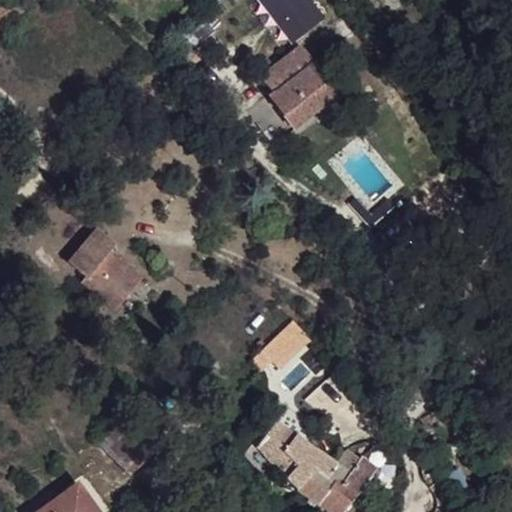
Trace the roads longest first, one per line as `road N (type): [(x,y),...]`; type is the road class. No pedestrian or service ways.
road 1 (residential): [(511,348),(449,384),(413,391),(402,511)]
road 2 (residential): [(0,236),(40,194),(43,136),(25,99),(0,77)]
